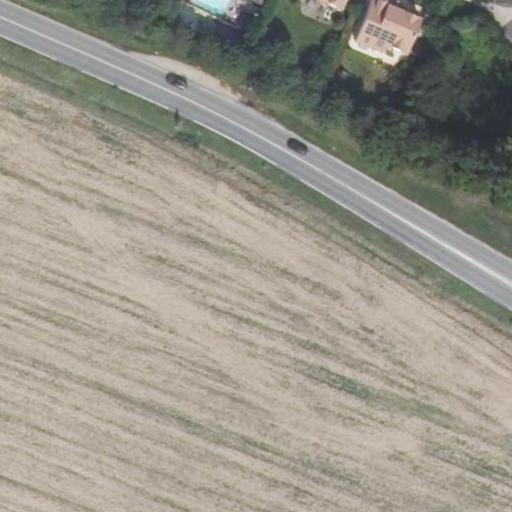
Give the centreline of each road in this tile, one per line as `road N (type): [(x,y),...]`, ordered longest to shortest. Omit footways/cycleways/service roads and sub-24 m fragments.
road 1 (secondary): [(0,16),(170,91),(367,199)]
road 2 (secondary): [(367,199),(511,300)]
road 3 (secondary): [(511,271),(367,199)]
